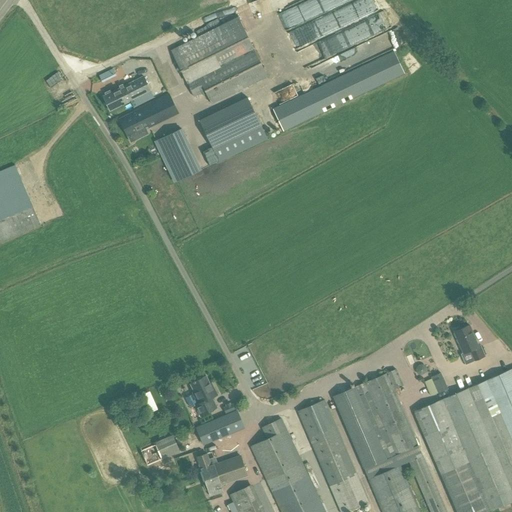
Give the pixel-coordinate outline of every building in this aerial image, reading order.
[(281,23),(330,4),(331,6),(346,0),(301,0),(276,10),(281,23)] [(205,92),(212,105),(268,77),(238,16),(171,50),(194,98),(205,92)] [(339,32),(296,49),(301,61),(344,44),(339,32)] [(328,57),(333,69),(385,47),(380,35),(328,57)] [(394,51),(273,109),(283,131),(405,74),(394,51)] [(49,82),(55,79),(52,72),(46,75),(49,82)] [(110,111),(150,91),(143,76),(111,93),(110,91),(105,93),(106,95),(104,97),(110,111)] [(148,134),(146,129),(178,113),(169,94),(119,119),(131,142),(148,134)] [(199,119),(219,162),(268,139),(248,96),(199,119)] [(137,97),(131,101),(134,107),(140,104),(137,97)] [(181,129),(156,140),(176,182),(201,170),(181,129)] [(0,242),(41,225),(14,165),(0,171),(0,242)] [(464,354),(463,354),(467,364),(484,357),(479,344),(477,344),(469,325),(454,331),(464,354)] [(411,352),(405,353),(408,366),(414,364),(416,374),(425,372),(422,358),(413,360),(411,352)] [(511,368),(413,412),(456,511),(486,511),(511,501),(511,368)] [(430,511),(447,511),(394,390),(403,386),(396,369),(332,396),(364,470),(381,511),(420,511),(401,464),(409,462),(430,511)] [(448,389),(440,373),(431,377),(431,379),(424,382),(431,397),(448,389)] [(200,378),(199,376),(192,380),(192,382),(190,383),(199,402),(197,403),(203,414),(216,407),(211,397),(217,394),(213,387),(211,388),(205,375),(200,378)] [(353,511),(365,507),(369,505),(324,400),(298,411),(340,511),(353,511)] [(224,408),(227,414),(237,410),(234,404),(224,408)] [(199,426),(206,444),(244,428),(237,410),(227,414),(199,426)] [(267,438),(250,446),(281,511),(325,511),(281,418),(262,427),(267,438)] [(160,461),(180,452),(173,437),(154,445),(160,461)] [(221,486),(220,484),(247,475),(241,456),(216,465),(214,458),(209,459),(207,454),(197,457),(209,491),(214,489),(216,494),(221,492),(219,487),(221,486)] [(260,505),(238,511),(265,511),(251,483),(248,485),(251,484),(260,505)]
